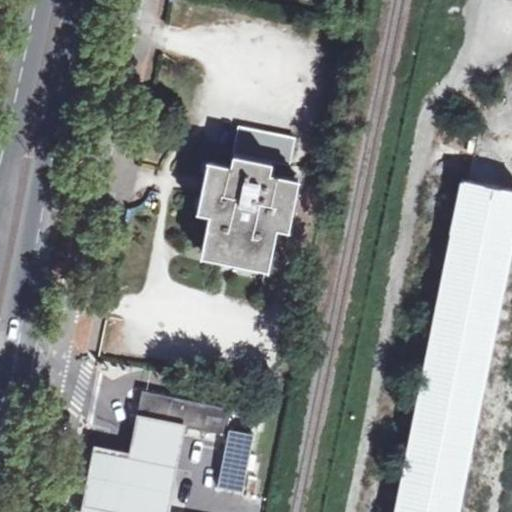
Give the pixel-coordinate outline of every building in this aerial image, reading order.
[(237,122),(232,151),(273,158),(288,160),(292,131),(237,122)] [(482,169),(476,171),(405,511),(470,511),(503,346),(511,311),(511,152),(487,147),(482,169)] [(229,163),(211,159),(203,211),(209,212),(203,248),(269,260),(275,223),(284,224),(294,173),(270,170),(273,158),(232,151),(229,163)] [(229,407),(141,389),(134,417),(165,423),(169,421),(184,425),(223,432),(229,407)] [(165,511),(184,425),(169,421),(165,423),(134,417),(127,449),(117,447),(92,442),(77,511),(165,511)]
